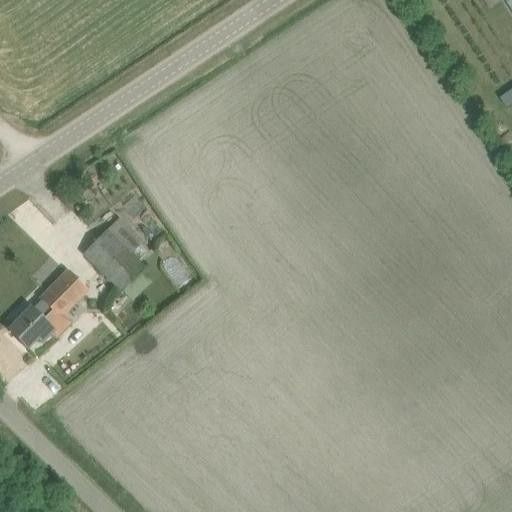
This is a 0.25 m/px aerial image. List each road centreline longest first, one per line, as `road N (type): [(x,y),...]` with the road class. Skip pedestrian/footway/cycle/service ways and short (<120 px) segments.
road 1 (tertiary): [(0,188),(282,0)]
road 2 (unclassified): [(107,511),(0,405)]
